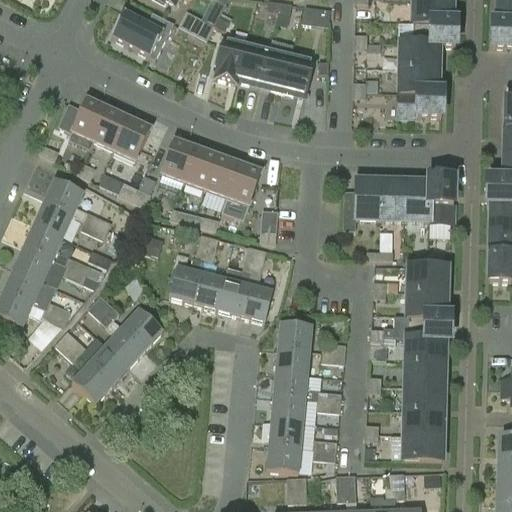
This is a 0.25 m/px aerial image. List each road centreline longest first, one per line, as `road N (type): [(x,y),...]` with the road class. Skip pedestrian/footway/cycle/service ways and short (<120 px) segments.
road 1 (residential): [(338,157),(252,144),(55,56)]
road 2 (residential): [(468,77),(466,162),(338,157)]
road 3 (residential): [(147,511),(0,386)]
road 4 (residential): [(227,511),(246,353)]
road 5 (residential): [(338,157),(340,0)]
road 6 (residential): [(0,175),(55,56)]
